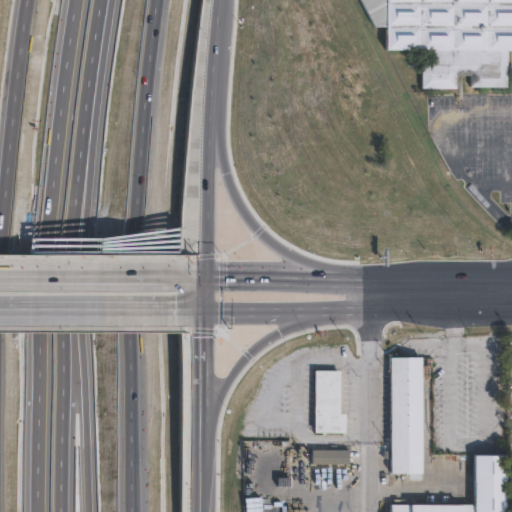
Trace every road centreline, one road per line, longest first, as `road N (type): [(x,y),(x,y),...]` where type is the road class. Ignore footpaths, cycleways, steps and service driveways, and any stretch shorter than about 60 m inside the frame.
road 1 (motorway): [(60,511),(70,251),(100,0)]
road 2 (motorway): [(87,511),(85,232),(111,0)]
road 3 (secondary): [(209,312),(231,0)]
road 4 (motorway): [(125,511),(136,200)]
road 5 (primary): [(209,312),(451,309)]
road 6 (motorway): [(29,0),(3,214)]
road 7 (motorway): [(75,0),(49,210)]
road 8 (motorway): [(136,200),(161,0)]
road 9 (primary): [(205,451),(217,399),(237,365),(275,332),(321,310)]
road 10 (primary): [(0,308),(192,311)]
road 11 (primary): [(378,275),(189,270)]
road 12 (primary): [(189,270),(0,269)]
road 13 (motorway): [(41,335),(37,511)]
road 14 (primary): [(313,273),(261,231),(218,145)]
road 15 (motorway): [(205,451),(209,312)]
road 16 (motorway): [(49,210),(41,335)]
